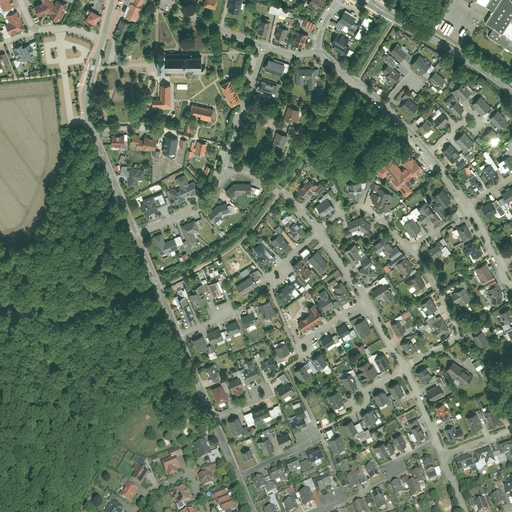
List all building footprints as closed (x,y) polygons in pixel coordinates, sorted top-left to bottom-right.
[(14,5),(11,0),(0,0),(0,10),(4,9),(13,5),(14,5)] [(38,16),(49,12),(56,9),(53,3),(52,0),(41,0),(42,1),(34,5),(38,16)] [(59,19),(66,6),(63,5),(64,3),(58,0),(55,0),(53,3),(56,9),(49,12),(48,14),(59,19)] [(91,9),(99,14),(104,5),(100,3),(101,2),(102,3),(103,0),(91,0),(92,1),(94,2),(91,9)] [(125,15),(134,20),(142,0),(123,0),(123,1),(127,3),(122,14),(125,15)] [(242,0),(241,0),(231,0),(229,11),(239,14),(242,0)] [(324,2),(320,0),(312,0),(310,5),(319,10),(324,2)] [(488,36),(511,50),(511,1),(511,0),(466,0),(469,2),(469,0),(475,0),(492,10),(485,23),(494,28),(488,36)] [(275,14),(277,7),(270,5),(268,12),(275,14)] [(91,9),(90,9),(86,18),(95,23),(99,14),(91,9)] [(14,11),(6,14),(9,22),(5,23),(9,34),(19,30),(21,30),(23,25),(21,24),(22,23),(16,10),(14,11)] [(355,17),(345,11),(338,21),(344,25),(349,27),(355,17)] [(123,20),(132,24),(134,20),(125,15),(123,20)] [(123,20),(121,19),(114,34),(126,39),(132,24),(123,20)] [(313,30),(315,23),(306,20),(304,26),(313,30)] [(269,23),(260,21),(258,33),(266,35),(269,23)] [(341,30),(344,25),(338,21),(335,26),(336,27),(341,30)] [(286,29),(279,27),(275,38),(282,40),(286,29)] [(338,32),(342,35),(344,32),(341,30),(336,27),(335,30),(338,32)] [(306,35),(298,32),(293,44),(301,47),(306,35)] [(332,47),(345,55),(350,47),(346,45),(350,39),(342,35),(338,32),(331,44),(334,45),(332,47)] [(390,52),(400,61),(404,58),(408,53),(401,48),(403,46),(398,42),(390,52)] [(30,43),(23,46),(21,47),(25,56),(25,59),(25,60),(28,59),(35,56),(32,49),(30,43)] [(22,44),(13,48),(17,58),(19,61),(25,59),(25,56),(21,47),(23,46),(22,44)] [(161,54),(158,54),(158,62),(158,72),(187,72),(187,78),(198,78),(198,73),(206,73),(206,67),(201,67),(201,58),(200,57),(200,58),(192,57),(192,54),(165,53),(165,52),(164,52),(164,51),(163,51),(162,52),(161,53),(161,54)] [(4,52),(0,53),(0,67),(3,66),(3,64),(8,62),(4,52)] [(410,65),(421,75),(431,64),(420,54),(410,65)] [(389,64),(393,67),(396,64),(393,61),(388,58),(385,61),(389,64)] [(285,65),(268,59),(264,69),(281,75),(285,65)] [(393,67),(389,64),(382,71),(386,75),(383,78),(389,84),(391,82),(393,83),(401,74),(393,67)] [(317,70),(298,69),(297,83),(300,83),(300,78),(309,79),(308,89),(314,89),(314,77),(317,75),(317,70)] [(438,89),(446,80),(436,70),(428,79),(438,89)] [(275,92),(278,85),(262,79),(259,87),(275,92)] [(228,82),(219,86),(230,107),(239,103),(228,82)] [(453,90),(462,100),(471,92),(462,82),(453,90)] [(170,86),(160,86),(161,100),(153,101),(153,108),(171,107),(170,86)] [(402,98),(405,101),(408,98),(410,96),(406,93),(402,98)] [(457,102),(459,100),(454,93),(444,102),(457,116),(464,109),(457,102)] [(481,115),(491,106),(481,95),(471,104),(481,115)] [(400,107),(410,116),(418,106),(408,98),(405,101),(400,107)] [(214,110),(192,105),(190,114),(201,117),(201,120),(212,122),(214,110)] [(298,111),(287,108),(283,120),(294,123),(298,111)] [(487,115),(490,117),(497,111),(495,108),(487,115)] [(489,118),(499,129),(508,120),(498,110),(497,111),(490,117),(489,118)] [(434,119),(441,127),(449,120),(443,113),(442,111),(434,119)] [(415,120),(418,123),(424,118),(421,115),(415,120)] [(423,134),(432,127),(426,119),(417,127),(423,134)] [(499,135),(492,127),(480,138),(482,141),(487,146),(499,135)] [(454,140),(464,150),(471,144),(474,141),(464,131),(454,140)] [(124,135),(112,134),(112,146),(123,146),(123,140),(124,135)] [(285,137),(276,134),(272,148),(281,151),(285,137)] [(154,149),(157,138),(145,135),(144,139),(142,147),(154,149)] [(178,139),(165,136),(162,150),(175,153),(178,139)] [(142,147),(144,139),(137,138),(136,145),(136,148),(142,149),(142,147)] [(179,146),(186,147),(187,140),(181,138),(179,146)] [(197,142),(194,153),(203,155),(206,144),(197,142)] [(442,151),(452,162),(457,156),(460,154),(451,143),(442,151)] [(464,150),(462,152),(466,157),(469,161),(474,157),(470,153),(475,149),(471,144),(464,150)] [(416,175),(424,169),(415,158),(414,158),(407,150),(398,158),(404,166),(401,168),(392,157),(377,170),(383,177),(387,174),(392,180),(391,181),(398,189),(399,188),(406,196),(413,190),(408,184),(417,177),(416,175)] [(460,154),(457,156),(462,161),(466,157),(462,152),(460,154)] [(511,166),(511,156),(510,153),(508,155),(501,160),(507,170),(511,166)] [(489,181),(499,175),(491,163),(481,169),(489,181)] [(187,168),(194,175),(197,171),(191,164),(187,168)] [(128,176),(129,176),(129,170),(127,170),(127,168),(127,166),(122,166),(120,174),(128,176)] [(128,176),(128,185),(138,186),(138,180),(144,180),(145,170),(140,169),(140,168),(130,168),(130,169),(129,169),(129,170),(129,176),(128,176)] [(173,196),(176,203),(186,199),(185,196),(190,194),(191,195),(199,192),(194,180),(188,183),(184,175),(177,178),(180,187),(176,189),(175,187),(168,190),(171,197),(173,196)] [(472,193),(483,186),(476,175),(469,179),(472,183),(468,186),(472,193)] [(297,190),(306,198),(315,188),(318,185),(309,177),(297,190)] [(370,187),(372,180),(367,178),(366,182),(364,187),(369,189),(370,187)] [(381,208),(389,210),(391,203),(387,202),(390,192),(383,190),(384,188),(378,186),(378,184),(372,180),(370,187),(377,189),(376,192),(372,191),(370,197),(374,198),(373,202),(382,205),(381,208)] [(318,185),(315,188),(320,193),(326,186),(321,181),(318,185)] [(349,197),(363,195),(362,187),(361,182),(361,181),(347,183),(349,197)] [(233,183),(225,191),(232,198),(237,193),(250,193),(251,186),(251,183),(233,183)] [(260,189),(251,186),(250,193),(251,196),(253,196),(254,193),(258,194),(260,189)] [(503,196),(506,201),(511,197),(511,186),(501,193),(503,196)] [(443,207),(451,200),(443,188),(433,196),(438,203),(441,208),(443,207)] [(163,191),(153,195),(157,206),(167,203),(163,191)] [(326,198),(328,200),(332,197),(328,191),(324,194),(326,198)] [(140,203),(145,215),(159,210),(157,206),(153,195),(143,199),(144,202),(140,203)] [(498,200),(500,204),(506,201),(503,196),(498,200)] [(315,205),(323,216),(334,208),(328,200),(326,198),(315,205)] [(497,199),(491,202),(495,208),(496,207),(500,204),(498,200),(497,199)] [(217,204),(207,214),(213,221),(222,214),(229,211),(227,206),(226,201),(217,204)] [(430,217),(435,214),(426,201),(418,207),(421,212),(418,214),(423,222),(430,217)] [(482,206),(488,217),(497,211),(495,208),(491,202),(491,201),(482,206)] [(441,208),(438,203),(433,206),(437,212),(442,219),(448,214),(443,207),(441,208)] [(505,212),(500,204),(496,207),(501,214),(505,212)] [(435,224),(442,219),(437,212),(435,214),(430,217),(435,224)] [(272,223),(274,224),(275,222),(267,214),(265,217),(272,223)] [(361,216),(347,222),(349,227),(351,231),(359,228),(366,232),(368,229),(372,225),(361,216)] [(403,224),(411,236),(421,229),(413,217),(403,224)] [(201,218),(196,220),(198,227),(204,224),(201,218)] [(187,239),(190,248),(192,247),(199,244),(194,232),(199,230),(198,227),(196,220),(195,219),(181,224),(187,239)] [(296,239),(305,231),(296,220),(288,226),(292,230),(290,232),(296,239)] [(463,240),(464,241),(473,236),(466,223),(456,227),(463,240)] [(275,229),(279,234),(280,233),(284,229),(280,225),(275,229)] [(351,231),(349,227),(344,230),(347,237),(352,235),(351,231)] [(373,233),(368,229),(366,232),(363,235),(368,239),(373,233)] [(153,235),(161,255),(179,247),(178,244),(175,237),(165,241),(162,232),(153,235)] [(279,234),(271,241),(281,252),(290,244),(280,233),(279,234)] [(180,235),(175,237),(178,244),(183,242),(183,241),(180,235)] [(388,253),(395,248),(385,235),(371,245),(377,253),(382,249),(386,254),(388,253)] [(262,241),(266,246),(268,244),(261,236),(259,238),(262,241)] [(187,239),(183,241),(183,242),(187,252),(193,250),(192,247),(190,248),(187,239)] [(464,241),(463,240),(454,245),(455,249),(465,244),(464,241)] [(268,264),(276,257),(266,246),(262,241),(254,248),(260,255),(256,258),(263,266),(267,262),(268,264)] [(482,253),(477,241),(462,249),(466,255),(470,253),(473,258),(474,257),(481,254),(482,253)] [(359,257),(365,253),(359,246),(358,247),(355,243),(344,250),(352,262),(359,257)] [(428,249),(434,258),(443,252),(441,248),(438,243),(428,249)] [(444,246),(441,248),(443,252),(445,255),(450,252),(446,245),(444,246)] [(392,259),(402,251),(398,246),(395,248),(388,253),(392,259)] [(303,257),(308,251),(305,248),(300,253),(303,257)] [(308,259),(319,272),(329,264),(317,250),(312,255),(308,259)] [(308,259),(312,255),(309,251),(303,257),(306,260),(308,259)] [(396,264),(406,257),(402,251),(392,259),(388,262),(392,267),(396,264)] [(187,252),(181,254),(184,261),(190,259),(187,252)] [(361,261),(368,256),(366,252),(365,253),(359,257),(361,261)] [(360,262),(363,266),(368,262),(370,265),(373,263),(368,256),(361,261),(360,262)] [(299,274),(303,278),(312,270),(307,265),(309,264),(306,260),(303,257),(292,266),(299,274)] [(396,264),(404,274),(413,267),(406,257),(396,264)] [(358,270),(367,282),(377,275),(370,265),(368,262),(363,266),(358,270)] [(493,274),(487,262),(474,268),(480,280),(482,279),(493,274)] [(242,276),(249,272),(247,268),(239,272),(242,276)] [(210,275),(213,281),(217,279),(225,276),(223,270),(210,275)] [(252,275),(254,279),(259,277),(255,270),(250,273),(252,275)] [(424,285),(426,284),(419,273),(405,282),(409,288),(414,285),(417,290),(417,289),(424,285)] [(303,278),(299,274),(296,276),(304,285),(307,282),(303,278)] [(496,281),(493,274),(482,279),(485,286),(496,281)] [(236,285),(241,294),(257,285),(254,279),(252,275),(236,285)] [(378,279),(382,284),(385,282),(388,280),(384,275),(378,279)] [(333,286),(338,283),(335,278),(328,282),(331,288),(333,286)] [(209,288),(213,297),(223,293),(217,279),(213,281),(207,283),(209,288)] [(456,284),(459,289),(464,286),(468,284),(466,279),(456,284)] [(292,281),(277,293),(285,302),(299,289),(292,281)] [(342,305),(353,298),(342,281),(338,283),(333,286),(336,291),(334,293),(342,305)] [(382,284),(372,290),(377,299),(383,295),(386,300),(394,295),(385,282),(382,284)] [(204,291),(206,290),(204,283),(196,287),(197,291),(198,293),(204,291)] [(503,293),(498,283),(488,288),(492,296),(491,301),(502,301),(503,293)] [(424,285),(417,289),(420,293),(427,289),(424,285)] [(461,304),(471,298),(464,286),(459,289),(451,293),(455,302),(459,300),(461,304)] [(318,300),(325,310),(334,304),(335,304),(333,301),(325,289),(318,293),(321,298),(318,300)] [(208,302),(204,291),(198,293),(197,291),(190,294),(195,307),(208,302)] [(181,306),(189,303),(185,295),(178,298),(181,306)] [(426,314),(437,307),(430,297),(420,304),(426,314)] [(264,318),(276,313),(270,299),(258,304),(264,318)] [(185,321),(194,317),(189,303),(181,306),(179,307),(185,321)] [(297,321),(303,330),(309,327),(310,328),(315,325),(314,324),(317,322),(317,323),(322,320),(321,319),(323,318),(314,303),(307,307),(310,313),(297,321)] [(511,319),(511,311),(510,308),(500,313),(504,323),(508,321),(511,319)] [(241,316),(245,327),(258,322),(253,311),(248,313),(241,316)] [(395,317),(397,321),(401,319),(407,316),(405,312),(395,317)] [(429,322),(437,317),(434,313),(426,318),(429,322)] [(354,323),(363,318),(361,314),(350,320),(352,324),(354,323)] [(432,323),(442,317),(440,315),(437,317),(429,322),(428,322),(430,325),(432,323)] [(435,338),(449,329),(442,317),(432,323),(435,328),(431,331),(435,338)] [(354,323),(362,337),(372,331),(365,318),(363,318),(354,323)] [(391,324),(397,334),(406,329),(401,319),(397,321),(391,324)] [(230,334),(241,330),(237,320),(226,324),(227,329),(230,334)] [(510,326),(508,321),(504,323),(502,324),(504,329),(510,326)] [(336,329),(342,337),(348,333),(350,331),(345,323),(336,329)] [(483,330),(484,332),(490,329),(487,323),(480,326),(483,330)] [(212,343),(224,338),(221,331),(219,327),(207,332),(212,343)] [(350,331),(348,333),(351,338),(357,334),(353,329),(350,331)] [(483,330),(472,335),(477,346),(488,342),(484,332),(483,330)] [(330,333),(321,339),(326,347),(335,342),(331,336),(330,333)] [(335,333),(331,336),(335,342),(336,342),(340,340),(335,333)] [(207,348),(208,348),(207,346),(202,334),(191,339),(197,353),(207,348)] [(402,343),(407,353),(416,349),(413,343),(410,338),(402,343)] [(278,354),(279,356),(282,355),(290,352),(286,342),(275,347),(278,354)] [(212,344),(207,346),(208,348),(207,348),(211,358),(217,356),(212,344)] [(317,369),(328,363),(321,352),(311,359),(311,360),(317,369)] [(380,370),(390,365),(385,353),(379,356),(375,358),(380,370)] [(286,363),(282,355),(279,356),(278,354),(275,355),(279,366),(286,363)] [(261,361),(265,371),(276,366),(272,356),(263,360),(261,361)] [(243,370),(247,380),(249,380),(260,375),(255,364),(252,359),(246,361),(249,367),(243,370)] [(314,372),(317,369),(311,360),(308,363),(310,367),(314,372)] [(356,366),(363,380),(375,374),(368,360),(356,366)] [(466,384),(473,375),(453,360),(446,370),(466,384)] [(213,363),(204,367),(209,378),(212,377),(218,374),(213,363)] [(307,369),(304,365),(294,371),(300,380),(310,374),(307,369)] [(428,379),(432,376),(431,376),(426,366),(416,371),(422,382),(428,379)] [(249,380),(247,380),(243,370),(242,368),(240,369),(242,375),(246,383),(246,384),(250,383),(249,380)] [(243,384),(246,383),(242,375),(240,369),(236,371),(239,377),(240,376),(243,384)] [(279,376),(284,384),(288,380),(289,380),(284,372),(279,376)] [(341,377),(347,389),(357,384),(352,375),(351,372),(341,377)] [(435,379),(437,378),(435,374),(431,376),(432,376),(428,379),(430,382),(435,379)] [(239,377),(228,381),(234,394),(243,391),(241,386),(243,385),(243,384),(240,376),(239,377)] [(435,379),(437,384),(439,383),(441,388),(443,387),(442,385),(445,383),(441,376),(437,378),(435,379)] [(284,384),(277,388),(283,398),(289,394),(290,396),(296,392),(288,380),(284,384)] [(398,396),(404,393),(398,382),(389,387),(395,398),(398,396)] [(211,388),(217,403),(229,398),(226,391),(223,383),(211,388)] [(426,390),(432,400),(444,394),(441,388),(439,383),(437,384),(426,390)] [(380,407),(390,401),(387,395),(384,389),(373,395),(380,407)] [(327,395),(333,407),(344,402),(339,390),(327,395)] [(402,404),(398,396),(395,398),(396,399),(393,401),(397,407),(402,404)] [(289,418),(294,430),(307,424),(306,423),(312,420),(302,400),(292,404),(296,415),(289,418)] [(441,418),(449,414),(450,414),(445,402),(434,406),(439,419),(441,418)] [(495,407),(496,411),(504,408),(502,402),(494,405),(495,407)] [(274,407),(277,414),(282,412),(279,404),(274,406),(274,407)] [(267,405),(252,411),(256,420),(271,414),(269,409),(267,405)] [(274,407),(269,409),(271,414),(272,418),(278,416),(277,414),(274,407)] [(372,421),(379,417),(373,407),(366,411),(372,421)] [(484,412),(488,425),(500,420),(496,411),(495,407),(484,412)] [(244,414),(249,425),(256,422),(256,420),(252,411),(244,414)] [(372,421),(366,411),(360,414),(365,424),(372,421)] [(471,430),(483,426),(479,416),(478,412),(466,416),(471,430)] [(441,418),(443,423),(451,419),(449,414),(441,418)] [(228,421),(233,434),(244,429),(243,427),(239,416),(228,421)] [(408,422),(411,428),(419,424),(416,418),(408,422)] [(348,436),(358,430),(354,424),(352,419),(342,425),(348,436)] [(445,428),(453,424),(451,419),(443,423),(445,428)] [(359,421),(354,424),(358,430),(362,428),(359,421)] [(417,440),(425,435),(419,424),(411,428),(417,440)] [(444,428),(450,441),(464,434),(460,427),(456,429),(454,424),(453,424),(445,428),(444,428)] [(325,430),(329,439),(337,436),(333,427),(325,430)] [(269,437),(270,440),(278,437),(275,430),(270,432),(269,428),(263,430),(266,438),(269,437)] [(289,432),(278,437),(281,446),(293,441),(289,432)] [(392,437),(399,449),(407,445),(401,433),(392,437)] [(334,452),(345,447),(340,435),(337,436),(329,439),(334,452)] [(259,441),(264,454),(274,450),(270,440),(269,437),(266,438),(259,441)] [(511,438),(497,444),(501,455),(505,454),(509,452),(511,457),(511,456),(511,438)] [(212,453),(211,452),(205,439),(193,444),(200,458),(208,455),(212,453)] [(385,444),(390,454),(395,452),(390,441),(385,444)] [(384,442),(374,447),(379,459),(390,454),(385,444),(384,442)] [(474,452),(478,463),(480,462),(484,461),(486,465),(495,462),(494,458),(490,446),(474,452)] [(175,456),(176,458),(183,455),(180,447),(168,452),(170,456),(171,458),(175,456)] [(324,458),(318,447),(306,453),(309,459),(312,464),(324,458)] [(246,462),(254,459),(250,448),(241,451),(246,462)] [(208,455),(212,464),(215,462),(222,460),(217,449),(211,452),(212,453),(208,455)] [(497,457),(500,463),(507,461),(505,454),(501,455),(497,457)] [(135,463),(144,468),(146,464),(144,463),(147,459),(135,455),(131,461),(135,463)] [(469,455),(455,459),(459,471),(470,467),(473,466),(473,465),(469,455)] [(175,468),(180,467),(176,458),(175,456),(171,458),(170,456),(160,461),(165,473),(166,472),(168,475),(176,471),(175,468)] [(435,468),(430,456),(422,459),(427,472),(435,468)] [(289,472),(300,467),(299,464),(296,458),(285,463),(289,472)] [(312,464),(309,459),(299,464),(300,467),(305,476),(315,471),(312,464)] [(201,468),(203,473),(208,471),(217,467),(215,462),(212,464),(201,468)] [(131,478),(141,484),(149,471),(144,468),(135,463),(132,469),(135,471),(131,478)] [(365,467),(371,479),(379,475),(373,463),(365,467)] [(283,476),(279,467),(268,472),(272,480),(272,481),(275,480),(283,476)] [(406,482),(412,496),(421,493),(418,484),(424,482),(420,469),(411,472),(414,480),(410,481),(406,482)] [(203,487),(213,483),(208,471),(203,473),(198,475),(203,487)] [(346,477),(350,488),(359,485),(355,473),(346,477)] [(357,475),(361,484),(367,482),(363,473),(357,475)] [(257,490),(265,487),(267,486),(266,483),(262,474),(252,479),(257,490)] [(321,478),(325,487),(332,484),(329,478),(327,474),(321,476),(321,478)] [(120,483),(125,486),(127,482),(129,479),(124,476),(120,483)] [(321,478),(316,480),(319,487),(320,491),(326,488),(325,487),(321,478)] [(309,488),(310,491),(315,489),(312,480),(311,479),(304,482),(307,489),(309,488)] [(279,488),(275,480),(272,481),(272,480),(268,482),(273,491),(279,488)] [(399,480),(391,483),(396,495),(404,492),(399,480)] [(130,502),(138,489),(127,482),(125,486),(119,495),(130,502)] [(496,491),(504,488),(503,485),(502,482),(494,486),(496,491)] [(481,496),(486,494),(484,490),(482,484),(478,486),(481,496)] [(178,504),(191,498),(185,485),(168,491),(172,500),(175,498),(178,504)] [(294,497),(297,505),(300,504),(292,486),(286,489),(288,494),(286,495),(288,500),(294,497)] [(216,499),(226,495),(223,487),(212,492),(215,500),(216,499)] [(307,489),(298,492),(304,505),(315,501),(310,491),(309,488),(307,489)] [(379,509),(387,506),(380,489),(372,493),(379,509)] [(506,502),(502,490),(491,494),(495,506),(506,502)] [(112,500),(115,502),(118,498),(112,494),(109,499),(112,500)] [(220,505),(230,501),(227,495),(226,495),(216,499),(219,506),(220,505)] [(368,505),(374,502),(371,495),(365,498),(368,505)] [(274,505),(277,511),(281,510),(275,497),(269,500),(271,506),(274,505)] [(283,502),(287,511),(288,511),(298,508),(297,505),(294,497),(288,500),(283,502)] [(471,507),(475,506),(473,501),(477,500),(476,497),(468,500),(471,507)] [(479,511),(488,509),(484,497),(477,500),(473,501),(475,506),(477,511),(479,511)] [(356,511),(364,511),(366,511),(361,499),(352,503),(356,511)] [(120,511),(124,507),(115,502),(112,500),(104,511),(120,511)] [(230,509),(234,507),(231,501),(230,501),(220,505),(222,511),(224,511),(230,509)]
